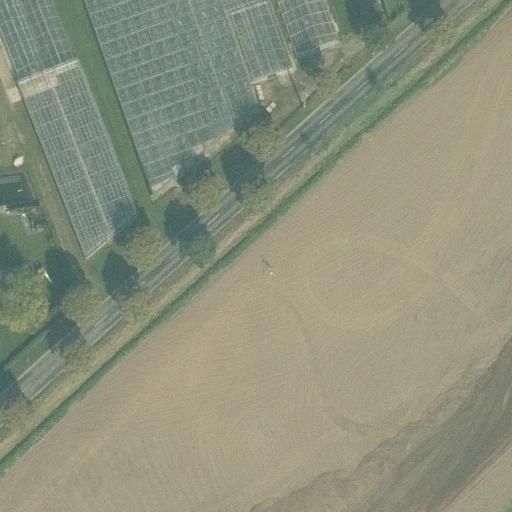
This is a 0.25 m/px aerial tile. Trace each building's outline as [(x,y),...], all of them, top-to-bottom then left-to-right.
[(0,0),(0,34),(20,87),(17,88),(85,263),(137,219),(77,65),(75,66),(51,0),(0,0)] [(82,0),(152,201),(259,110),(250,86),(220,0),(82,0)] [(270,0),(220,0),(250,86),(295,70),(270,0)] [(325,0),(276,0),(297,59),(341,44),(325,0)] [(368,23),(359,0),(331,0),(342,31),(368,23)]
